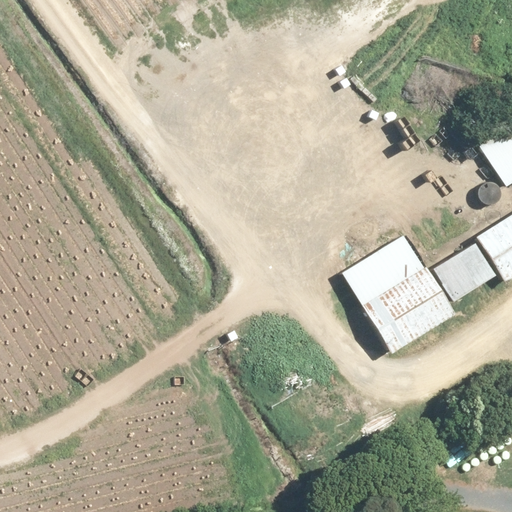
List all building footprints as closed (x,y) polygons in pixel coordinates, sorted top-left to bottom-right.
[(511,124),(479,146),(506,187),(511,183),(511,124)] [(509,199),(492,174),(473,187),(490,212),(509,199)] [(511,211),(474,236),(504,284),(511,279),(511,211)] [(378,328),(391,353),(457,313),(443,288),(427,265),(424,267),(403,234),(341,272),(378,328)] [(442,284),(454,300),(496,274),(475,242),(433,268),(442,282),(442,284)] [(271,408),(331,501),(397,460),(334,368),(271,408)]
